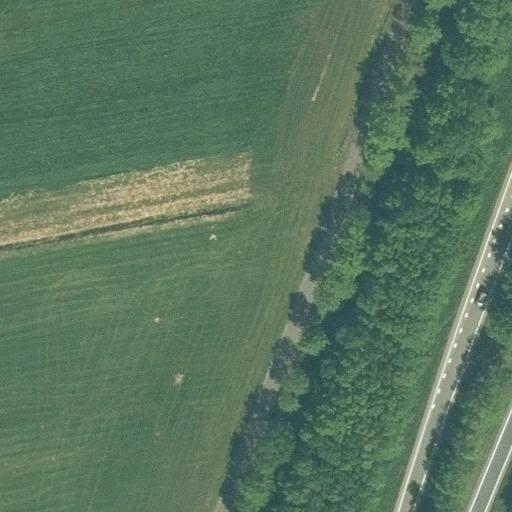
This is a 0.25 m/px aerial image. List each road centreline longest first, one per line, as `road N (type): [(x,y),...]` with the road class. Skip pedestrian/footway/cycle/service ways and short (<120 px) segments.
road 1 (unclassified): [(411,0),(223,511)]
road 2 (trunk): [(511,216),(405,511)]
